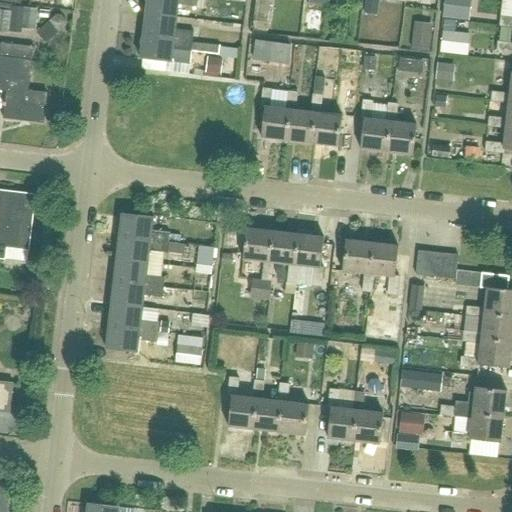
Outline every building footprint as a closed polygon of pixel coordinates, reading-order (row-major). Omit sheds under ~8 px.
[(196,9),(197,0),(147,0),(146,15),(177,18),(179,7),(196,9)] [(231,0),(229,13),(246,15),(248,0),(231,0)] [(268,23),(270,0),(256,0),(254,21),(268,23)] [(444,0),(442,17),(464,20),(467,0),(444,0)] [(366,3),(365,14),(378,15),(379,4),(366,3)] [(24,8),(22,28),(36,29),(38,9),(24,8)] [(0,32),(9,34),(12,12),(0,10),(0,32)] [(176,32),(177,18),(146,15),(143,37),(193,43),(194,34),(176,32)] [(511,29),(511,19),(500,18),(499,28),(501,28),(511,29)] [(511,45),(511,29),(501,28),(499,44),(511,45)] [(429,52),(431,34),(416,32),(414,50),(429,52)] [(459,35),(442,33),(440,54),(457,56),(459,35)] [(193,43),(143,37),(141,60),(172,64),(172,63),(189,65),(190,65),(191,53),(228,57),(229,47),(193,43)] [(255,43),(253,59),(289,64),(291,47),(255,43)] [(511,45),(499,44),(497,43),(496,53),(511,54),(511,45)] [(1,44),(0,53),(0,57),(33,62),(35,48),(1,44)] [(45,124),(48,94),(29,92),(33,62),(0,57),(0,91),(7,92),(4,119),(45,124)] [(376,58),(363,57),(362,70),(375,71),(376,58)] [(222,59),(211,58),(209,74),(220,76),(222,59)] [(411,61),(400,60),(399,71),(410,72),(411,61)] [(451,66),(438,64),(437,80),(449,82),(451,66)] [(492,93),(491,103),(509,105),(510,101),(511,101),(511,73),(511,74),(511,75),(511,80),(510,95),(492,93)] [(324,92),(325,78),(316,77),(314,91),(324,92)] [(291,111),(286,110),(271,108),(273,91),(263,89),(261,108),(265,109),(262,139),(287,142),(291,111)] [(316,114),(311,113),(296,111),(298,93),(288,92),(286,110),(291,111),(287,142),(312,144),(316,114)] [(323,96),(313,95),(311,113),(316,114),(312,144),(338,147),(338,148),(339,148),(342,116),(341,116),(341,117),(321,114),(323,96)] [(434,109),(445,109),(446,97),(434,97),(434,109)] [(391,122),(386,122),(371,120),(373,102),(363,101),(361,118),(361,120),(364,121),(361,151),(362,151),(362,150),(388,153),(391,122)] [(489,119),(488,128),(507,130),(507,126),(511,126),(511,101),(510,101),(509,105),(508,121),(489,119)] [(386,122),(391,122),(388,153),(413,156),(417,125),(396,123),(398,105),(388,104),(386,122)] [(504,152),(511,152),(511,126),(507,126),(507,130),(505,146),(486,144),(485,154),(504,156),(504,152)] [(450,159),(451,148),(434,146),(433,157),(450,159)] [(480,150),(467,148),(466,158),(479,160),(480,150)] [(30,252),(33,226),(37,196),(0,191),(0,260),(6,261),(8,249),(30,252)] [(154,219),(123,215),(120,238),(169,245),(171,234),(153,232),(154,219)] [(274,264),(269,263),(273,232),(247,229),(243,260),(264,262),(262,280),(272,281),(274,264)] [(299,266),(294,266),(298,235),(273,232),(269,263),(274,264),(289,265),(287,283),(296,284),(297,284),(299,266)] [(323,238),(298,235),(294,266),(299,266),(310,268),(314,268),(312,286),(322,287),(324,269),(325,268),(321,268),(324,238),(323,238)] [(150,252),(168,254),(169,245),(120,238),(117,261),(149,265),(150,252)] [(344,272),(365,274),(362,292),(372,293),(374,275),(369,275),(373,244),(348,241),(348,240),(346,240),(343,272),(344,272)] [(395,277),(399,247),(373,244),(369,275),(374,275),(390,277),(388,295),(397,296),(399,277),(395,277)] [(198,245),(195,263),(212,266),(214,247),(198,245)] [(231,265),(232,255),(223,254),(222,264),(231,265)] [(416,277),(436,280),(438,256),(418,254),(416,277)] [(458,258),(438,256),(436,280),(455,282),(456,272),(458,258)] [(147,276),(149,265),(117,261),(114,283),(164,289),(165,278),(147,276)] [(299,266),(297,284),(312,286),(314,268),(310,268),(299,266)] [(455,286),(480,289),(481,275),(456,272),(455,282),(455,286)] [(485,316),(511,318),(511,292),(508,292),(510,278),(481,275),(480,289),(487,290),(485,311),(467,309),(466,318),(484,320),(485,316)] [(269,302),(271,282),(254,280),(252,300),(269,302)] [(163,298),(164,289),(114,283),(111,305),(143,309),(145,296),(163,298)] [(296,284),(287,283),(286,283),(285,294),(296,295),(297,284),(296,284)] [(409,310),(422,311),(425,288),(412,286),(409,310)] [(142,320),(143,309),(111,305),(109,327),(159,333),(160,323),(142,320)] [(465,334),(463,343),(481,345),(482,340),(511,343),(511,318),(485,316),(484,320),(482,336),(465,334)] [(170,324),(162,323),(160,333),(169,334),(170,324)] [(157,343),(159,333),(109,327),(106,350),(138,354),(140,341),(157,343)] [(511,347),(511,343),(482,340),(481,345),(479,361),(462,359),(461,368),(478,370),(478,371),(479,371),(480,367),(510,370),(510,369),(511,347)] [(297,344),(296,356),(313,358),(314,346),(297,344)] [(176,362),(200,365),(202,349),(178,346),(176,362)] [(396,353),(363,349),(361,361),(394,365),(396,353)] [(258,400),(253,399),(238,397),(240,380),(231,379),(229,398),(232,398),(229,427),(255,430),(258,400)] [(0,412),(11,414),(15,384),(0,382),(0,412)] [(265,383),(255,382),(253,399),(258,400),(255,430),(280,433),(283,403),(278,402),(263,400),(265,383)] [(290,386),(281,385),(278,402),(283,403),(280,433),(305,436),(304,437),(306,437),(309,405),(308,405),(308,406),(288,403),(290,386)] [(473,420),(473,415),(504,419),(507,394),(507,392),(476,389),(475,390),(476,390),(475,395),(470,394),(468,405),(456,403),(456,409),(441,407),(440,417),(473,420)] [(358,412),(353,411),(338,409),(340,392),(330,391),(328,408),(328,409),(331,410),(328,440),(329,440),(329,439),(354,442),(358,412)] [(358,412),(354,442),(380,446),(384,415),(363,412),(365,395),(355,394),(353,411),(358,412)] [(403,414),(400,433),(420,435),(422,416),(403,414)] [(504,419),(473,415),(473,420),(471,436),(453,434),(452,443),(471,445),(471,441),(501,444),(504,419)] [(422,450),(423,437),(399,434),(397,447),(422,450)]
